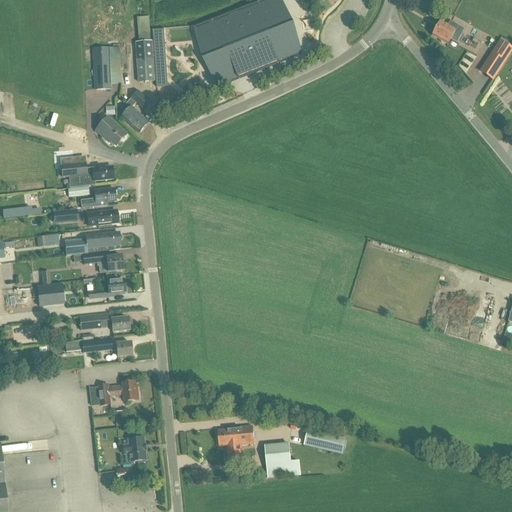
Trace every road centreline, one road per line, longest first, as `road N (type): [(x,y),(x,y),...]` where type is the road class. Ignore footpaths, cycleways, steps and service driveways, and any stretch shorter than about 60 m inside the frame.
road 1 (unclassified): [(177,511),(144,213),(150,160),(171,138),(327,67),(369,41),(384,21)]
road 2 (unclassified): [(511,171),(384,21)]
road 3 (unknown): [(78,511),(63,433),(39,408),(0,400)]
